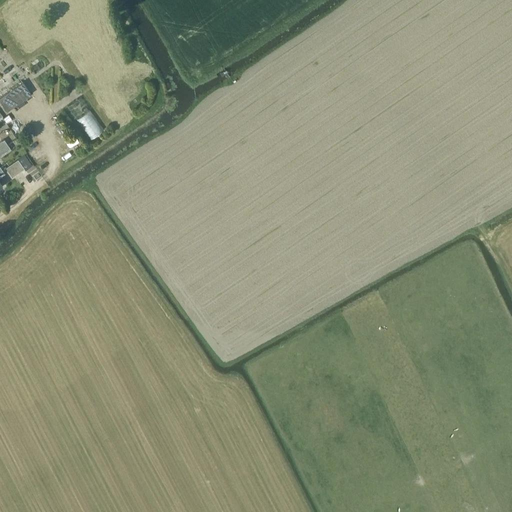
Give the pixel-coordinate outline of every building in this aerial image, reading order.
[(0,96),(22,82),(14,70),(2,78),(0,78),(0,96)] [(0,100),(7,110),(31,94),(22,82),(0,96),(0,100)] [(91,137),(104,129),(90,108),(77,117),(91,137)] [(0,156),(11,149),(7,144),(0,148),(0,156)] [(12,176),(24,168),(18,159),(6,167),(12,176)]
